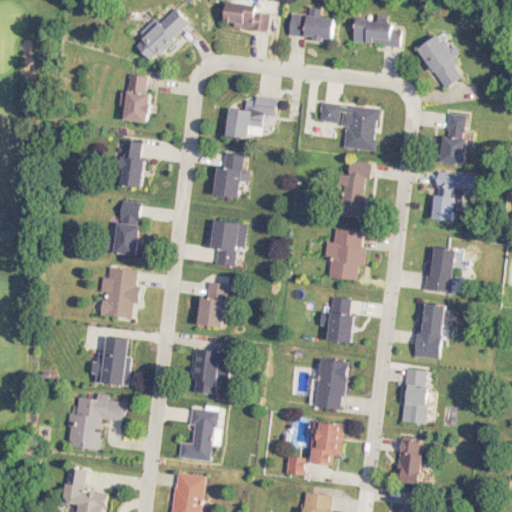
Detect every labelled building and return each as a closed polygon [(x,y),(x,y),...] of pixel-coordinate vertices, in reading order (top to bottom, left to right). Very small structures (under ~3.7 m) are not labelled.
[(273,13),(258,11),(259,4),(228,1),(226,25),(271,29),(273,13)] [(162,22),(156,17),(141,34),(145,38),(138,45),(155,61),(192,22),(176,7),(162,22)] [(294,12),(291,34),(317,37),(334,40),(337,17),(322,16),(322,9),(312,7),(311,15),(294,12)] [(402,46),(404,29),(394,29),(395,21),(357,19),(356,41),(377,42),(376,44),(402,46)] [(465,76),(454,58),(462,53),(455,43),(449,48),(439,34),(420,47),(447,88),(465,76)] [(150,121),(150,110),(152,110),(153,92),(148,92),(149,75),(131,73),(130,91),(123,90),(122,105),(127,105),(126,120),(150,121)] [(280,97),(258,95),(257,100),(249,99),(248,109),(232,107),(229,135),(252,137),(252,133),(264,134),(266,114),(278,115),(280,97)] [(346,147),(377,150),(380,107),(323,102),(322,121),(348,123),(346,147)] [(445,135),(442,161),(465,164),(469,137),(466,137),(469,114),(451,112),(448,135),(445,135)] [(147,158),(142,158),(143,141),(124,140),(122,185),(145,186),(147,158)] [(242,196),(243,181),(251,181),(253,169),(245,169),(246,153),(227,151),(225,167),(218,166),(215,194),(242,196)] [(344,174),(340,216),(365,217),(368,177),(372,178),(373,162),(351,161),(350,174),(344,174)] [(480,174),(439,171),(435,218),(455,220),(457,200),(464,201),(464,191),(478,192),(480,174)] [(118,252),(139,254),(144,201),(123,199),(118,252)] [(238,265),(243,222),(213,219),(210,247),(220,248),(218,263),(238,265)] [(366,231),(337,227),(335,241),(329,240),(327,255),(334,256),(331,276),(359,280),(361,264),(366,264),(368,246),(364,246),(366,231)] [(457,248),(430,247),(428,290),(455,291),(457,248)] [(103,314),(134,317),(136,302),(141,303),(143,285),(138,284),(139,270),(112,266),(111,277),(104,276),(103,291),(113,292),(112,298),(105,298),(103,314)] [(230,283),(212,281),(210,296),(204,295),(201,323),(225,326),(230,283)] [(357,314),(352,313),(354,298),(335,296),(330,340),(354,342),(357,314)] [(442,358),(446,324),(457,325),(459,311),(448,309),(449,305),(423,302),(416,355),(442,358)] [(130,385),(134,356),(130,355),(132,338),(109,335),(107,353),(98,352),(95,381),(130,385)] [(194,391),(218,393),(220,376),(230,377),(232,363),(228,362),(229,350),(198,348),(194,391)] [(350,361),(323,358),(317,405),(344,409),(350,361)] [(405,421),(426,423),(432,370),(410,368),(405,421)] [(70,446),(102,449),(103,429),(104,418),(126,420),(128,400),(111,398),(111,393),(99,392),(99,398),(80,396),(79,413),(73,412),(70,446)] [(181,457),(212,460),(214,444),(221,445),(223,431),(218,431),(220,410),(193,407),(192,424),(196,424),(194,443),(182,441),(181,457)] [(346,423),(317,420),(312,462),(333,464),(334,454),(343,455),(346,423)] [(399,472),(403,473),(402,481),(421,483),(425,453),(420,452),(422,440),(403,439),(399,472)] [(289,473),(308,475),(309,457),(291,455),(289,473)] [(203,511),(208,475),(179,471),(173,511),(203,511)] [(105,511),(108,492),(86,490),(86,485),(68,482),(66,502),(81,504),(79,511),(105,511)] [(332,511),(334,494),(308,491),(305,511),(332,511)]
